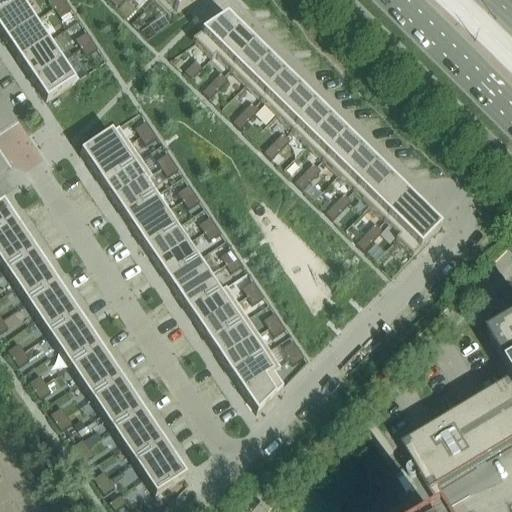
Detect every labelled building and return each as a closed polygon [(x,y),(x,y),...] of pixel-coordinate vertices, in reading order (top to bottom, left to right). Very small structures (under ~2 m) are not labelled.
[(14,0),(0,0),(0,18),(19,6),(14,0)] [(60,0),(54,0),(47,4),(53,13),(64,5),(60,0)] [(201,0),(157,0),(152,6),(168,22),(202,0),(201,0)] [(64,5),(53,13),(58,21),(69,13),(64,5)] [(19,6),(0,18),(0,39),(4,45),(32,26),(19,6)] [(225,23),(191,45),(210,63),(213,60),(237,35),(225,23)] [(32,26),(4,45),(17,65),(46,46),(32,26)] [(237,35),(213,60),(228,75),(253,51),(237,35)] [(86,36),(74,44),(80,52),(91,44),(86,36)] [(91,44),(80,52),(85,60),(96,53),(91,44)] [(46,46),(17,65),(30,85),(59,66),(46,46)] [(253,51),(228,75),(244,90),(268,66),(253,51)] [(59,66),(30,85),(45,106),(73,87),(59,66)] [(268,66),(244,90),(259,106),(283,81),(268,66)] [(220,77),(210,87),(218,94),(227,84),(220,77)] [(283,81),(259,106),(274,121),(299,96),(283,81)] [(210,87),(201,96),(208,103),(218,94),(210,87)] [(299,96),(274,121),(290,136),(314,111),(299,96)] [(250,108),(241,117),(248,124),(258,115),(250,108)] [(314,111),(290,136),(305,151),(330,126),(314,111)] [(241,117),(232,126),(239,133),(248,124),(241,117)] [(145,126),(134,133),(139,141),(150,134),(145,126)] [(330,126),(305,151),(321,166),(345,142),(330,126)] [(80,156),(79,157),(90,173),(129,147),(118,131),(80,156)] [(150,134),(139,141),(145,149),(156,142),(150,134)] [(281,138),(272,147),(279,154),(288,145),(281,138)] [(345,142),(321,166),(336,182),(360,157),(345,142)] [(129,147),(90,173),(102,190),(140,164),(134,154),(129,147)] [(272,147),(263,157),(270,164),(279,154),(272,147)] [(360,157),(336,182),(351,197),(376,172),(360,157)] [(166,158),(155,165),(160,173),(171,166),(166,158)] [(140,164),(102,190),(113,206),(143,186),(151,180),(140,164)] [(171,166),(160,173),(166,181),(177,173),(171,166)] [(312,168),(303,178),(310,185),(319,175),(312,168)] [(376,172),(351,197),(367,212),(391,187),(376,172)] [(303,178),(294,187),(301,194),(310,185),(303,178)] [(143,186),(113,206),(122,221),(153,200),(143,186)] [(391,187),(367,212),(382,227),(406,202),(391,187)] [(188,190),(176,197),(182,205),(193,197),(188,190)] [(153,200),(122,221),(134,238),(165,218),(169,215),(157,197),(153,200)] [(193,197),(182,205),(187,213),(198,205),(193,197)] [(343,199),(334,208),(341,215),(350,206),(343,199)] [(406,202),(382,227),(397,242),(422,218),(406,202)] [(2,207),(0,207),(0,232),(13,224),(2,207)] [(334,208),(324,217),(332,224),(341,215),(334,208)] [(165,218),(134,238),(144,253),(175,233),(165,218)] [(397,242),(394,246),(411,262),(438,234),(422,218),(397,242)] [(209,221),(198,229),(203,237),(214,229),(209,221)] [(13,224),(0,232),(0,255),(24,240),(13,224)] [(214,229),(203,237),(209,245),(220,238),(214,229)] [(374,229),(364,238),(372,246),(381,236),(374,229)] [(175,233),(144,253),(154,268),(185,248),(175,233)] [(364,238),(355,248),(362,255),(372,246),(364,238)] [(24,240),(0,255),(0,270),(4,276),(34,256),(24,240)] [(185,248),(154,268),(166,286),(197,265),(201,263),(189,245),(185,248)] [(230,253),(219,261),(225,269),(236,262),(230,253)] [(34,256),(4,276),(14,292),(45,272),(34,256)] [(236,262),(225,269),(230,277),(241,270),(236,262)] [(197,265),(166,286),(176,301),(207,281),(197,265)] [(45,272),(14,292),(25,308),(56,288),(45,272)] [(207,281),(176,301),(186,316),(217,296),(207,281)] [(252,285),(241,293),(246,301),(257,293),(252,285)] [(56,288),(25,308),(35,324),(66,304),(56,288)] [(217,296),(186,316),(198,333),(236,307),(225,290),(217,296)] [(257,293),(246,301),(251,309),(263,302),(257,293)] [(66,304),(35,324),(46,340),(77,320),(66,304)] [(236,307),(198,333),(208,349),(247,323),(236,307)] [(273,317),(262,325),(267,333),(278,325),(273,317)] [(77,320),(46,340),(57,356),(87,336),(77,320)] [(247,323),(208,349),(219,365),(258,339),(247,323)] [(278,325),(267,333),(273,341),(284,334),(278,325)] [(511,386),(423,440),(404,451),(411,464),(428,492),(449,480),(462,472),(465,477),(470,475),(477,470),(474,465),(511,441),(511,333),(490,347),(511,383),(511,386)] [(87,336),(57,356),(67,372),(98,352),(87,336)] [(258,339),(219,365),(230,381),(268,355),(258,339)] [(292,345),(281,353),(286,361),(297,353),(292,345)] [(17,348),(6,355),(12,363),(23,356),(17,348)] [(98,352),(67,372),(78,388),(109,368),(98,352)] [(297,353),(286,361),(291,369),(303,361),(297,353)] [(268,355),(230,381),(241,398),(272,377),(280,372),(268,355)] [(23,356),(12,363),(17,371),(28,364),(23,356)] [(109,368),(78,388),(88,404),(119,384),(109,368)] [(272,377),(241,398),(255,419),(282,392),(272,377)] [(39,380),(28,387),(33,395),(45,388),(39,380)] [(119,384),(88,404),(99,420),(130,400),(119,384)] [(45,388),(33,395),(39,403),(50,396),(45,388)] [(130,400),(99,420),(110,436),(140,416),(130,400)] [(60,412),(49,419),(55,427),(66,420),(60,412)] [(140,416),(110,436),(120,452),(151,432),(140,416)] [(66,420),(55,427),(60,435),(71,428),(66,420)] [(151,432),(120,452),(131,468),(162,448),(151,432)] [(82,444),(71,451),(76,459),(87,452),(82,444)] [(162,448),(131,468),(141,484),(172,464),(162,448)] [(87,452),(76,459),(82,467),(93,460),(87,452)] [(172,464),(141,484),(153,501),(183,481),(172,464)] [(103,475),(92,483),(97,491),(109,484),(103,475)] [(109,484),(97,491),(103,499),(114,492),(109,484)] [(119,499),(108,507),(111,511),(118,511),(125,508),(119,499)]
